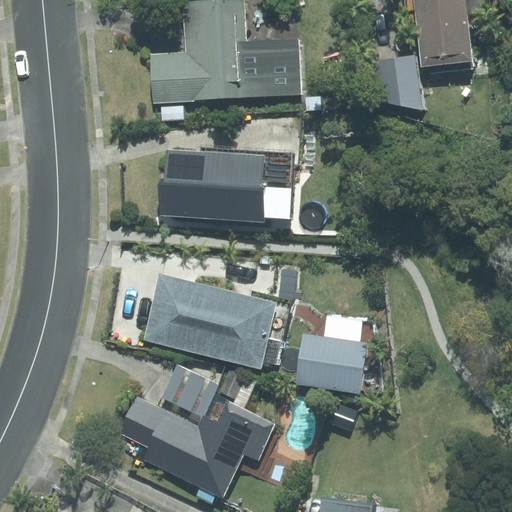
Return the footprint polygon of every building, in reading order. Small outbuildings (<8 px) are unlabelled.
[(198,101),(306,95),(303,40),(250,42),(247,0),(234,0),(186,2),(189,53),(154,54),(156,104),(198,102),(198,101)] [(474,0),(420,0),(428,67),(480,61),(474,0)] [(416,58),(367,57),(366,106),(414,107),(423,108),(424,80),(415,79),(416,58)] [(273,156),(173,149),(171,179),(167,179),(165,216),(273,223),(275,186),(271,186),(273,156)] [(163,274),(147,341),(191,352),(269,370),(285,304),(163,274)] [(372,343),(307,333),(299,385),(364,395),(372,343)] [(147,461),(228,499),(248,456),(262,462),(280,424),(217,394),(222,385),(181,365),(161,405),(140,395),(121,434),(152,449),(147,461)] [(381,511),(382,506),(331,500),(329,511),(381,511)]
